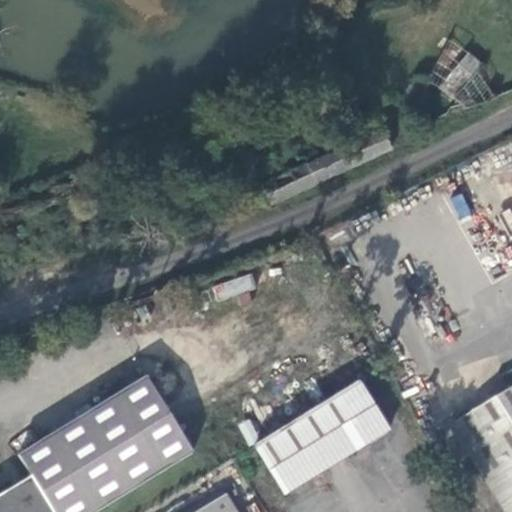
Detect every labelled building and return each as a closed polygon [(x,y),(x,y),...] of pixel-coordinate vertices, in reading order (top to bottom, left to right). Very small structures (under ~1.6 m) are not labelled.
[(440,85),(455,98),(476,75),(462,61),(440,85)] [(262,184),(272,204),(391,147),(381,126),(262,184)] [(0,498),(0,511),(100,511),(197,454),(150,377),(23,455),(35,477),(0,498)] [(387,430),(357,381),(254,445),(284,494),(387,430)] [(511,511),(511,389),(452,427),(504,511),(511,511)]
